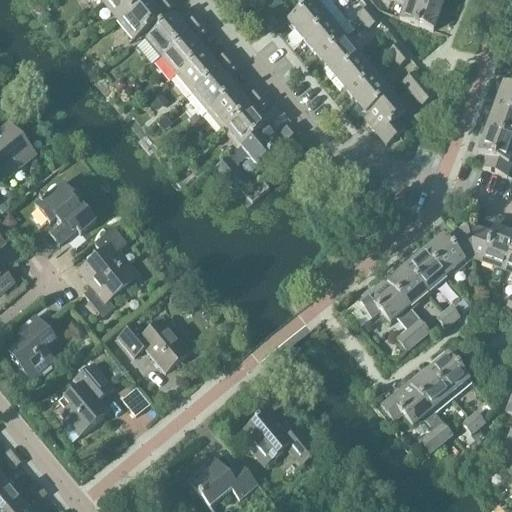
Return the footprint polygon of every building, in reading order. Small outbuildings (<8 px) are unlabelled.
[(115,15),(120,22),(145,1),(144,0),(108,0),(103,5),(110,15),(115,15)] [(232,0),(232,2),(266,14),(270,2),(269,0),(232,0)] [(442,11),(412,0),(410,0),(408,8),(404,9),(399,22),(414,27),(414,28),(418,29),(433,34),(442,11)] [(412,0),(442,11),(445,0),(412,0)] [(145,1),(120,22),(126,28),(126,33),(134,43),(175,9),(168,1),(155,12),(145,1)] [(287,25),(304,44),(329,23),(323,16),(323,12),(315,2),(302,13),(301,12),(298,15),(287,25)] [(358,18),(364,25),(374,17),(368,10),(358,18)] [(261,22),(269,32),(277,26),(268,16),(261,22)] [(374,17),(364,25),(369,32),(379,24),(374,17)] [(154,51),(162,60),(203,26),(197,18),(183,30),(173,18),(148,39),(154,46),(154,51)] [(304,44),(319,62),(346,39),(339,30),(334,30),(329,23),(304,44)] [(174,70),(180,77),(205,56),(196,45),(209,33),(203,26),(162,60),(169,69),(174,70)] [(319,62),(334,81),(359,60),(354,53),(354,49),(346,39),(319,62)] [(388,55),(394,62),(404,54),(398,47),(388,55)] [(404,54),(394,62),(400,69),(410,61),(404,54)] [(185,88),(192,97),(234,63),(227,55),(214,67),(205,56),(180,77),(185,83),(185,88)] [(334,81),(349,99),(377,76),(369,67),(365,67),(359,60),(334,81)] [(205,107),(210,114),(236,93),(226,82),(240,70),(234,63),(192,97),(200,106),(205,107)] [(349,99),(364,117),(365,118),(392,95),(392,94),(389,96),(384,90),(385,85),(377,76),(349,99)] [(365,118),(364,117),(362,119),(386,149),(406,132),(398,123),(406,116),(400,110),(400,103),(407,97),(414,98),(423,109),(434,99),(414,76),(392,94),(392,95),(365,118)] [(511,89),(503,87),(495,110),(511,116),(511,89)] [(215,125),(223,134),(265,100),(258,92),(245,104),(236,93),(210,114),(216,120),(215,125)] [(235,144),(241,150),(241,151),(266,129),(257,119),(271,107),(265,100),(223,134),(231,143),(235,144)] [(511,116),(495,110),(486,133),(511,142),(511,116)] [(0,133),(0,178),(6,185),(37,159),(9,126),(0,133)] [(241,151),(241,150),(216,171),(235,194),(247,185),(237,174),(238,168),(245,162),(251,163),(257,170),(298,136),(291,127),(278,139),(268,127),(266,129),(241,151)] [(511,142),(486,133),(478,156),(487,160),(482,171),(507,181),(511,166),(511,142)] [(96,226),(83,211),(80,213),(75,207),(78,205),(65,188),(59,188),(34,208),(50,227),(56,223),(61,229),(50,238),(59,250),(77,235),(80,239),(96,226)] [(444,239),(425,255),(446,280),(452,275),(457,275),(473,262),(467,226),(447,243),(444,239)] [(491,235),(467,226),(473,262),(493,269),(497,267),(505,270),(511,251),(511,237),(493,231),(491,235)] [(84,298),(102,322),(114,312),(108,304),(137,281),(117,256),(127,248),(114,232),(94,248),(102,257),(80,274),(93,291),(84,298)] [(0,297),(13,286),(3,274),(0,275),(0,250),(4,247),(0,242),(0,297)] [(425,255),(406,271),(429,298),(438,291),(439,286),(446,280),(425,255)] [(406,271),(389,285),(388,286),(409,311),(416,305),(420,306),(429,298),(406,271)] [(388,286),(389,285),(387,283),(348,315),(361,330),(379,315),(389,327),(396,321),(403,322),(408,328),(408,335),(397,344),(406,355),(430,335),(411,313),(411,314),(409,311),(388,286)] [(444,316),(452,326),(459,320),(451,311),(444,316)] [(452,326),(444,316),(437,322),(445,332),(452,326)] [(16,336),(24,345),(9,358),(21,372),(22,372),(32,383),(54,365),(44,354),(55,345),(35,321),(16,336)] [(136,327),(118,342),(134,361),(145,353),(165,377),(189,358),(162,325),(145,339),(136,327)] [(429,374),(452,402),(461,394),(462,390),(469,383),(448,358),(429,374)] [(73,427),(83,439),(104,421),(94,409),(113,394),(92,369),(74,384),(79,390),(63,404),(69,411),(60,418),(70,430),(73,427)] [(443,409),(452,402),(429,374),(412,389),(411,389),(431,415),(438,409),(443,409)] [(411,389),(412,389),(409,386),(381,410),(393,425),(402,418),(412,430),(419,424),(425,425),(431,432),(430,438),(420,447),(429,458),(452,439),(434,417),(433,417),(431,415),(411,389)] [(243,436),(259,456),(256,459),(265,470),(286,452),(301,469),(318,455),(299,432),(288,441),(275,426),(277,425),(267,413),(254,424),(256,425),(243,436)] [(477,416),(470,422),(478,432),(485,426),(477,416)] [(463,428),(471,438),(478,432),(470,422),(463,428)] [(511,432),(511,433),(501,461),(511,465),(511,432)] [(1,461),(6,467),(15,460),(10,453),(1,461)] [(15,460),(6,467),(12,474),(21,467),(15,460)] [(242,470),(230,480),(215,462),(187,485),(209,511),(210,511),(231,495),(240,505),(258,489),(242,470)] [(0,499),(10,491),(0,478),(0,499)] [(27,492),(33,499),(41,491),(36,485),(27,492)] [(0,499),(0,511),(16,511),(23,506),(10,491),(0,499)] [(41,491),(33,499),(38,505),(47,498),(41,491)]
